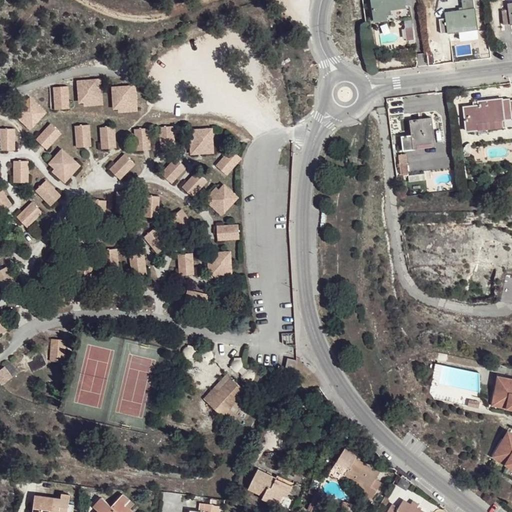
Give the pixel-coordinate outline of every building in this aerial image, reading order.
[(373,0),(376,20),(382,20),(388,19),(388,15),(394,14),(394,9),(408,7),(407,0),(373,0)] [(448,18),(450,33),(464,31),(478,29),(475,10),(473,0),(465,0),(462,1),(464,11),(447,14),(448,18)] [(504,25),(511,24),(510,10),(502,11),(504,25)] [(442,34),(450,33),(448,18),(440,19),(442,34)] [(407,41),(415,40),(412,22),(404,24),(407,41)] [(103,76),(78,78),(79,99),(85,99),(85,103),(105,101),(103,76)] [(69,83),(54,84),(55,106),(71,105),(69,83)] [(139,108),(137,83),(113,85),(115,105),(119,105),(120,110),(139,108)] [(47,110),(30,94),(27,97),(24,95),(11,109),(31,127),(47,110)] [(479,130),(478,124),(505,121),(505,127),(511,126),(511,98),(510,99),(510,98),(502,100),(479,102),(479,106),(465,108),(467,132),(479,130)] [(436,143),(433,119),(423,120),(412,122),(414,131),(402,133),(404,147),(436,143)] [(505,121),(478,124),(479,130),(505,127),(505,121)] [(64,132),(54,122),(39,137),(50,148),(64,132)] [(90,122),(75,124),(78,146),(92,144),(90,122)] [(115,124),(100,125),(102,147),(117,146),(115,124)] [(13,125),(0,126),(0,143),(1,149),(15,147),(13,125)] [(171,129),(156,130),(158,152),(173,150),(171,129)] [(211,130),(192,132),(192,139),(188,139),(189,157),(213,155),(211,130)] [(145,131),(131,132),(133,154),(148,152),(145,131)] [(64,146),(52,160),(57,165),(54,168),(67,180),(83,163),(64,146)] [(227,176),(242,158),(231,149),(216,166),(227,176)] [(409,175),(405,154),(397,155),(401,176),(409,175)] [(28,156),(13,158),(16,180),(30,178),(28,156)] [(132,168),(121,158),(106,173),(116,184),(132,168)] [(184,171),(174,161),(159,177),(170,187),(184,171)] [(206,184),(195,174),(181,190),(191,200),(206,184)] [(46,178),(36,189),(52,204),(62,193),(46,178)] [(0,183),(0,182),(0,206),(2,209),(14,200),(0,183)] [(239,199),(224,186),(220,192),(216,189),(204,202),(222,218),(239,199)] [(132,191),(116,190),(116,211),(131,212),(132,191)] [(158,194),(144,195),(145,217),(160,215),(158,194)] [(107,195),(92,197),(94,218),(109,217),(107,195)] [(45,207),(34,197),(19,213),(30,223),(45,207)] [(182,213),(170,222),(184,239),(195,230),(182,213)] [(76,223),(68,235),(87,246),(95,234),(76,223)] [(156,223),(144,232),(157,249),(169,240),(156,223)] [(241,240),(239,225),(218,228),(220,243),(241,240)] [(72,245),(59,237),(48,256),(61,263),(72,245)] [(118,244),(104,246),(106,267),(120,266),(118,244)] [(195,248),(180,249),(182,271),(197,270),(195,248)] [(145,251),(130,252),(132,274),(146,273),(145,251)] [(214,262),(209,263),(211,280),(235,278),(233,254),(213,255),(214,262)] [(92,259),(77,260),(79,282),(94,281),(92,259)] [(8,263),(0,267),(0,279),(5,289),(18,282),(8,263)] [(206,305),(209,290),(187,287),(185,301),(206,305)] [(63,307),(61,292),(39,294),(41,309),(63,307)] [(128,306),(127,292),(105,292),(106,307),(128,306)] [(0,312),(0,331),(8,327),(0,312)] [(49,339),(49,362),(66,362),(66,339),(49,339)] [(195,342),(193,343),(192,343),(191,344),(189,345),(188,347),(188,349),(189,351),(189,353),(191,354),(193,355),(196,356),(197,356),(199,355),(201,354),(201,355),(202,356),(203,357),(204,358),(207,359),(209,359),(211,358),(212,358),(213,356),(214,354),(215,352),(215,351),(214,349),(213,348),(212,346),(211,346),(209,345),(207,345),(205,346),(204,346),(202,347),(202,346),(201,345),(200,345),(199,344),(197,343),(195,342)] [(247,363),(245,363),(245,361),(246,360),(246,358),(245,357),(245,355),(243,354),(241,353),(238,352),(235,353),(234,354),(232,357),(232,360),(232,362),(233,364),(235,365),(237,366),(238,366),(237,368),(237,369),(237,371),(238,373),(240,375),(242,377),(244,377),(246,377),(247,376),(249,375),(250,373),(251,371),(251,369),(250,367),(250,366),(248,364),(247,363)] [(302,365),(293,363),(291,374),(300,376),(302,365)] [(4,364),(0,367),(0,378),(3,382),(13,374),(4,364)] [(223,390),(211,402),(228,421),(253,397),(236,379),(223,390)] [(497,383),(493,405),(502,407),(502,410),(511,412),(511,381),(507,381),(506,384),(497,383)] [(207,398),(211,402),(223,390),(219,386),(207,398)] [(478,411),(479,405),(468,402),(467,409),(478,411)] [(511,440),(506,437),(495,457),(502,461),(500,464),(511,471),(511,440)] [(338,457),(349,464),(373,479),(377,471),(365,464),(354,457),(355,455),(343,448),(338,457)] [(373,479),(349,464),(338,457),(334,462),(346,469),(343,475),(350,480),(367,489),(370,483),(373,479)] [(281,495),(285,496),(291,483),(283,480),(276,476),(275,478),(257,470),(248,489),(261,496),(259,500),(276,507),(281,495)] [(349,483),(364,492),(367,489),(350,480),(349,483)] [(377,486),(370,483),(367,489),(364,492),(363,495),(370,500),(377,486)] [(131,500),(124,493),(112,507),(102,498),(93,508),(97,511),(132,511),(133,511),(125,505),(131,500)] [(291,500),(285,496),(281,495),(276,507),(285,511),(291,500)] [(69,511),(72,496),(63,496),(62,501),(37,497),(35,511),(69,511)] [(411,502),(404,498),(398,507),(391,503),(386,511),(426,511),(417,506),(411,502)]
